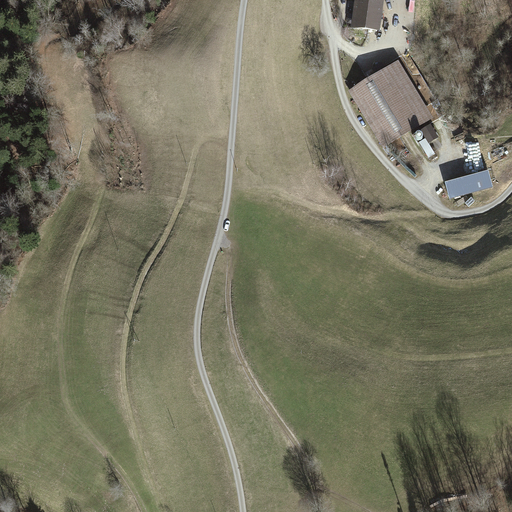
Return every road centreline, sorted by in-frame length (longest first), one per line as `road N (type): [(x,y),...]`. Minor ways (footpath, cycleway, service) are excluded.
road 1 (unclassified): [(242,511),(196,328),(227,196),(244,0)]
road 2 (track): [(143,511),(62,387),(59,327),(70,267),(99,196)]
road 3 (track): [(218,233),(229,255),(228,311),(239,355),(315,482)]
